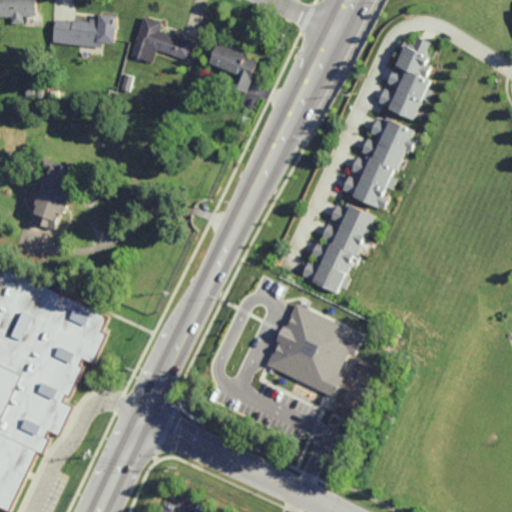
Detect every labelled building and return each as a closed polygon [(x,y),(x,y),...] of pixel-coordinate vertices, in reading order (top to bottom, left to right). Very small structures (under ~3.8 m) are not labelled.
[(24,22),(12,23),(12,16),(0,16),(0,0),(36,0),(36,15),(24,15),(24,22)] [(115,41),(101,40),(101,41),(71,38),(73,19),(90,20),(91,17),(100,18),(101,12),(118,13),(115,41)] [(191,59),(158,48),(154,62),(133,55),(146,15),(164,21),(161,30),(197,42),(191,59)] [(427,51),(426,51),(425,53),(430,56),(426,63),(432,66),(427,77),(432,79),(428,87),(434,90),(429,100),(425,98),(415,119),(389,107),(390,106),(379,101),(385,87),(392,90),(395,84),(388,81),(394,68),(401,71),(403,66),(396,62),(402,50),(400,49),(406,39),(414,43),(418,34),(432,40),(427,51)] [(248,91),(232,85),(237,71),(213,61),(220,41),(249,53),(248,56),(260,61),(248,91)] [(130,91),(123,89),(126,74),(133,76),(130,91)] [(27,96),(26,88),(35,88),(35,96),(27,96)] [(416,130),(413,137),(418,140),(413,152),(407,149),(398,170),(396,169),(393,177),(398,179),(393,190),(388,187),(384,196),(390,199),(385,209),(379,207),(378,208),(353,196),(354,194),(343,189),(349,176),(356,179),(358,174),(351,170),(358,157),(365,160),(367,154),(362,152),(368,138),(376,141),(378,136),(372,132),(378,119),(385,122),(388,116),(416,130)] [(73,185),(70,184),(69,186),(75,188),(65,214),(59,212),(56,219),(60,221),(56,230),(33,221),(39,205),(36,204),(46,177),(48,178),(51,170),(58,172),(61,163),(78,169),(73,185)] [(376,216),(358,256),(356,255),(345,277),(350,279),(346,289),(340,287),(338,293),(313,282),(314,280),(304,276),(310,262),(316,265),(318,259),(311,256),(317,242),(325,246),(328,240),(321,237),(328,224),(336,228),(339,222),(331,218),(337,205),(345,208),(347,203),(376,216)] [(0,265),(110,318),(103,332),(108,334),(95,364),(85,360),(82,366),(84,367),(71,397),(67,395),(65,400),(76,406),(62,435),(52,431),(48,438),(53,440),(45,453),(40,451),(32,468),(27,470),(25,468),(22,474),(24,477),(11,504),(0,498),(0,265)] [(302,302),(369,335),(359,354),(354,352),(342,375),(347,377),(338,397),(271,364),(302,302)]
